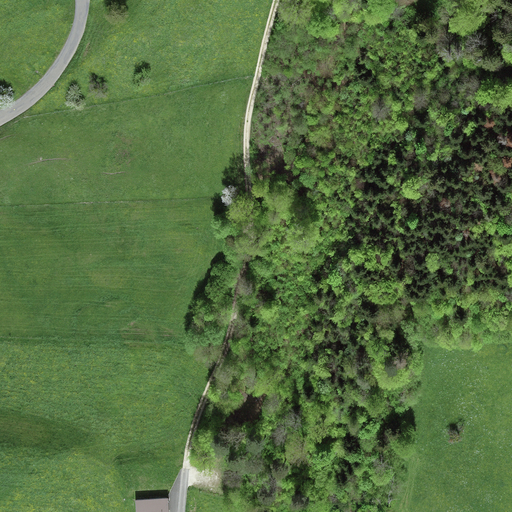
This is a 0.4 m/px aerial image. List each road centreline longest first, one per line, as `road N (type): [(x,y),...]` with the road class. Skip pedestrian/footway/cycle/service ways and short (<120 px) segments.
road 1 (track): [(185,468),(252,242),(247,126),(276,0)]
road 2 (tertiary): [(0,118),(52,75),(73,39),(82,0)]
